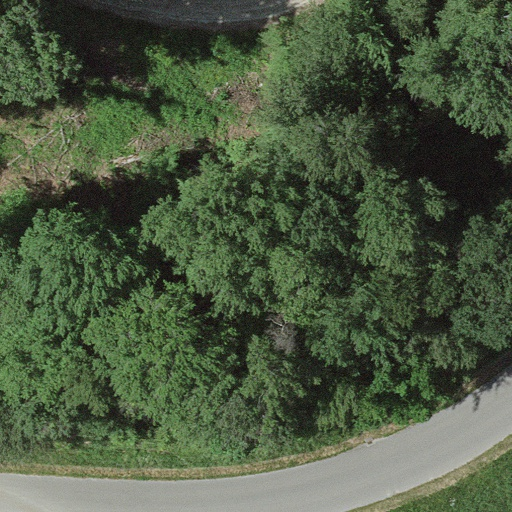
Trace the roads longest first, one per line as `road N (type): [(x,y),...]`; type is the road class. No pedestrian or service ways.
road 1 (tertiary): [(0,501),(105,511),(258,503),(448,432),(511,383)]
road 2 (track): [(73,0),(157,25),(303,11),(316,0)]
